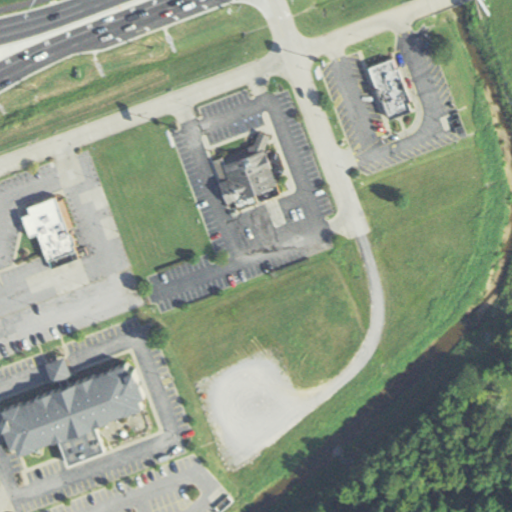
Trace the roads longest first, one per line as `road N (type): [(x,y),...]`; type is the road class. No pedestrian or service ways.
road 1 (residential): [(430,5),(0,165)]
road 2 (residential): [(357,222),(274,0)]
road 3 (residential): [(357,222),(378,298),(373,327),(343,375),(308,397)]
road 4 (trunk): [(0,73),(191,0)]
